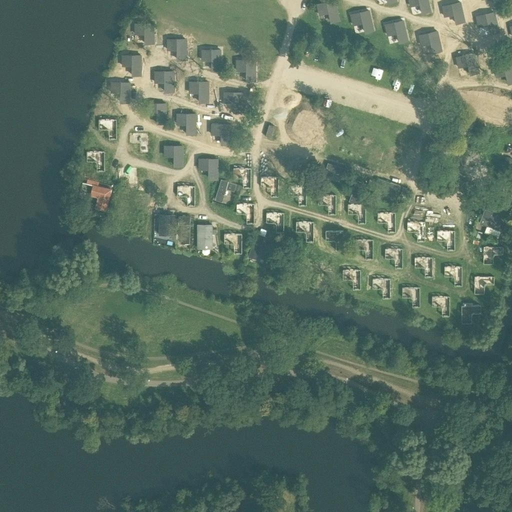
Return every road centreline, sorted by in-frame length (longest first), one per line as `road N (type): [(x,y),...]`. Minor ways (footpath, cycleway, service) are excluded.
road 1 (unknown): [(0,313),(117,369),(267,355),(341,366),(447,404),(511,397)]
road 2 (track): [(298,0),(254,150),(258,202),(398,238),(415,196)]
road 3 (track): [(258,202),(254,226),(222,221),(203,208),(199,177),(121,153)]
road 4 (track): [(278,69),(420,112)]
road 5 (track): [(345,0),(415,21),(437,19),(456,39)]
